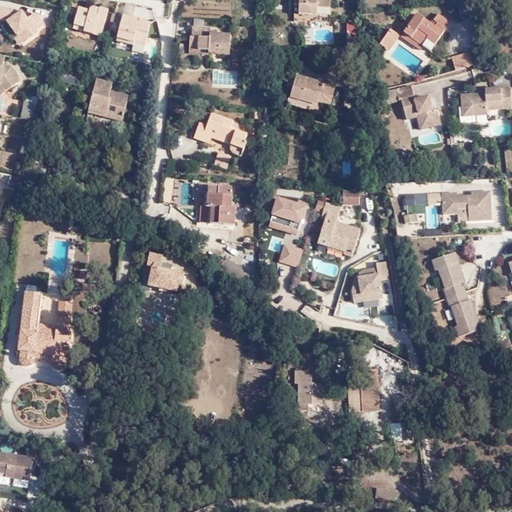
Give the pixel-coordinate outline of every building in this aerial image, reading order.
[(296,0),(296,5),(300,5),(300,13),(319,14),(319,7),(332,6),(332,0),(296,0)] [(99,4),(99,5),(98,9),(90,7),(79,4),(73,24),(100,33),(108,6),(99,4)] [(21,11),(0,7),(0,20),(6,21),(16,36),(21,44),(36,33),(34,31),(42,25),(34,13),(25,18),(21,11)] [(151,18),(140,15),(139,16),(132,15),(133,12),(123,9),(117,35),(134,39),(134,35),(146,38),(151,18)] [(438,13),(434,19),(438,22),(435,26),(431,23),(417,13),(405,31),(423,44),(430,49),(450,22),(438,13)] [(209,51),(209,54),(229,55),(230,35),(209,34),(209,28),(191,27),(191,37),(190,37),(189,47),(198,48),(198,51),(209,51)] [(388,48),(400,33),(396,31),(391,27),(379,42),(388,48)] [(420,48),(423,44),(405,31),(404,31),(401,35),(420,48)] [(144,48),(146,38),(134,35),(134,39),(132,45),(144,48)] [(19,46),(21,44),(16,36),(13,38),(19,46)] [(470,65),(467,52),(449,57),(452,70),(470,65)] [(2,66),(4,56),(0,55),(0,84),(5,92),(20,81),(10,68),(2,66)] [(151,76),(152,62),(139,60),(137,74),(151,76)] [(85,88),(88,74),(62,68),(59,81),(85,88)] [(110,85),(112,76),(96,74),(91,105),(109,108),(109,105),(126,108),(129,88),(110,85)] [(291,96),(311,102),(311,78),(297,75),(291,96)] [(311,78),(311,102),(317,104),(318,100),(332,104),(337,86),(311,78)] [(410,84),(395,88),(398,99),(400,99),(405,116),(418,112),(421,126),(429,123),(430,126),(439,123),(435,108),(432,109),(427,95),(414,98),(410,84)] [(485,88),(485,92),(485,95),(480,95),(480,92),(461,94),(462,107),(472,107),(473,114),(487,113),(487,108),(511,107),(510,87),(485,88)] [(20,121),(31,123),(35,106),(23,103),(20,121)] [(195,137),(204,140),(206,134),(213,136),(232,144),(233,148),(233,150),(236,153),(238,154),(243,156),(249,142),(246,141),(249,134),(232,127),(235,121),(213,112),(208,124),(201,122),(195,137)] [(418,112),(405,116),(406,118),(416,115),(420,128),(430,126),(429,123),(421,126),(418,112)] [(206,134),(204,140),(210,142),(213,136),(206,134)] [(228,169),(232,157),(219,153),(215,164),(228,169)] [(43,177),(45,164),(28,161),(26,175),(43,177)] [(8,188),(16,189),(18,176),(10,175),(8,188)] [(182,203),(181,179),(170,179),(170,203),(182,203)] [(360,183),(344,183),(343,196),(360,197),(360,183)] [(230,207),(231,188),(208,186),(207,206),(210,207),(210,223),(233,225),(235,207),(230,207)] [(470,222),(493,221),(492,192),(472,193),(473,197),(459,197),(459,194),(443,195),(444,216),(460,215),(459,210),(469,210),(470,222)] [(296,234),(305,202),(275,193),(269,210),(271,211),(267,225),(296,234)] [(342,200),(319,193),(316,202),(324,204),(322,210),(326,212),(319,235),(345,243),(345,244),(346,245),(348,246),(353,248),(361,220),(340,214),(340,213),(338,212),(342,200)] [(407,204),(441,203),(441,194),(407,195),(407,204)] [(440,227),(440,205),(426,206),(426,227),(440,227)] [(420,222),(416,209),(406,211),(409,224),(420,222)] [(65,222),(67,212),(57,210),(56,221),(65,222)] [(129,239),(131,229),(123,228),(122,238),(129,239)] [(67,261),(69,240),(55,239),(53,259),(67,261)] [(298,268),(304,248),(284,243),(279,262),(298,268)] [(164,266),(167,253),(153,250),(150,262),(155,264),(151,283),(180,289),(182,282),(187,282),(189,271),(164,266)] [(387,264),(385,253),(374,255),(375,260),(362,262),(357,264),(357,268),(356,269),(360,296),(356,296),(353,307),(354,318),(363,317),(362,310),(382,307),(381,296),(380,293),(391,292),(387,264)] [(444,290),(447,299),(466,292),(463,284),(466,283),(456,253),(433,261),(437,271),(439,270),(446,289),(444,290)] [(227,257),(225,262),(228,264),(243,275),(250,279),(253,274),(227,257)] [(228,264),(225,262),(221,267),(247,283),(250,279),(243,275),(228,264)] [(73,317),(60,315),(59,324),(41,320),(44,292),(29,290),(21,348),(23,349),(22,359),(26,363),(31,364),(36,361),(38,354),(54,357),(55,362),(58,367),(63,367),(69,364),(70,355),(72,355),(75,329),(72,329),(73,317)] [(466,292),(447,299),(451,308),(452,307),(459,326),(456,327),(459,338),(482,330),(472,300),(469,301),(466,292)] [(63,299),(60,315),(73,317),(74,301),(63,299)] [(383,314),(382,307),(362,310),(363,317),(383,314)] [(468,335),(469,343),(480,342),(479,334),(468,335)] [(322,402),(322,381),(316,380),(317,372),(313,371),(313,367),(299,367),(298,380),(300,379),(300,401),(312,402),(322,402)] [(362,392),(362,409),(381,408),(381,367),(362,367),(362,376),(362,392)] [(43,463),(45,449),(34,447),(32,456),(0,450),(0,470),(6,472),(5,474),(29,478),(32,462),(43,464),(43,463)]
